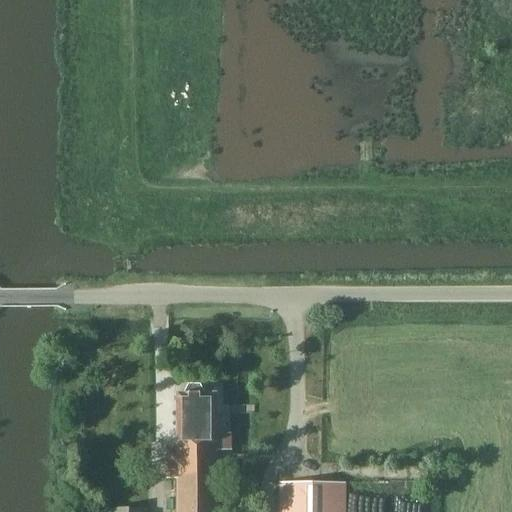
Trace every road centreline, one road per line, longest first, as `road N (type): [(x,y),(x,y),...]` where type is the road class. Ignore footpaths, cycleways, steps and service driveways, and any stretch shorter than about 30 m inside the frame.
road 1 (unclassified): [(0,300),(511,293)]
road 2 (track): [(511,383),(435,383),(299,413)]
road 3 (track): [(279,463),(326,475),(461,471)]
